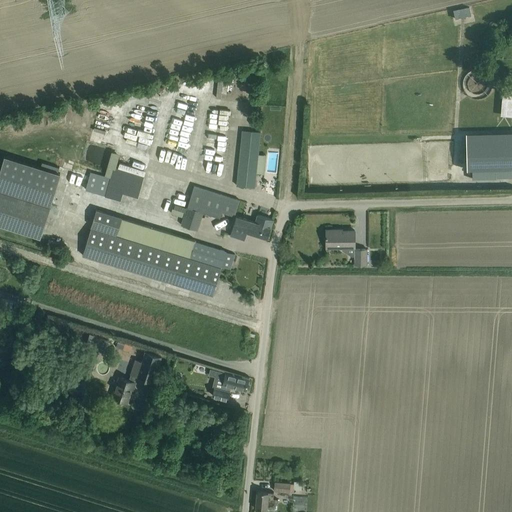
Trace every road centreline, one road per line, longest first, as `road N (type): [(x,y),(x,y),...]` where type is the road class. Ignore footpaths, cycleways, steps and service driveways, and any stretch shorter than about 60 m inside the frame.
road 1 (unclassified): [(259,373),(278,220),(296,207),(511,203)]
road 2 (unclassified): [(259,373),(0,293)]
road 3 (unknown): [(273,257),(106,196),(92,199),(77,243)]
road 4 (unclassified): [(243,511),(259,373)]
